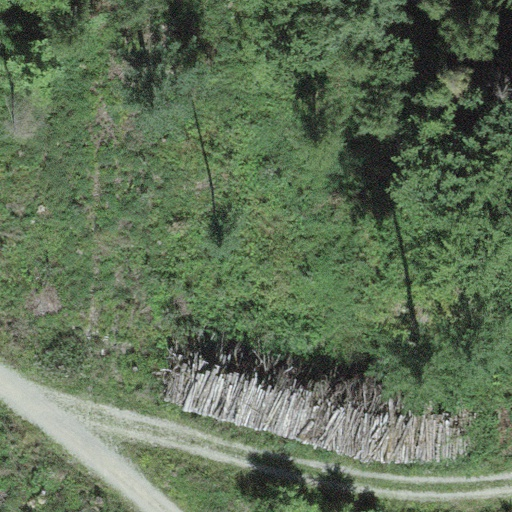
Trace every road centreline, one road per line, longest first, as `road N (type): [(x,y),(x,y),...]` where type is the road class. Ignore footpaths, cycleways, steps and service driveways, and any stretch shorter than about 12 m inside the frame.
road 1 (track): [(511,483),(397,485),(27,409)]
road 2 (track): [(0,388),(153,511)]
